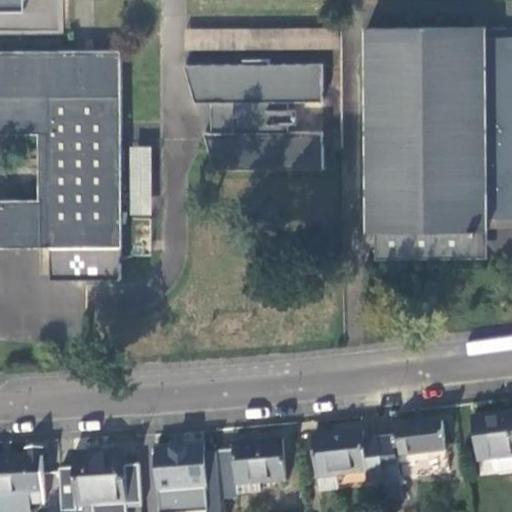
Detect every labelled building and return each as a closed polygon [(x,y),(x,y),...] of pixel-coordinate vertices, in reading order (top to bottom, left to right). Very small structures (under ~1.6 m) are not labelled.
[(0,0),(0,10),(24,11),(23,0),(0,0)] [(366,28),(367,231),(373,231),(373,260),(417,260),(417,257),(476,257),(476,230),(485,230),(485,220),(511,219),(511,38),(486,39),(486,28),(366,28)] [(0,246),(49,247),(49,279),(120,279),(119,50),(0,51),(0,246)] [(242,67),(183,66),(193,104),(210,104),(233,104),(233,134),(210,134),(201,134),(212,171),(254,171),(254,166),(275,166),(275,171),(320,171),(320,134),(286,134),(286,126),(291,126),(291,112),(286,112),(286,104),(320,104),(320,66),(268,66),(268,62),(242,62),(242,67)] [(210,104),(210,134),(233,134),(233,104),(210,104)] [(150,146),(131,147),(131,172),(150,172),(150,146)] [(511,417),(473,423),(478,466),(493,464),(496,475),(500,479),(511,477),(511,417)] [(394,442),(380,443),(383,482),(386,510),(401,508),(396,459),(445,454),(442,425),(393,431),(394,442)] [(366,484),(383,482),(380,443),(365,445),(363,435),(313,439),(317,479),(365,474),(366,484)] [(232,451),(216,453),(220,500),(236,498),(235,486),(284,482),(281,441),(232,445),(232,451)] [(201,445),(153,449),(157,495),(158,511),(206,511),(205,500),(220,500),(216,453),(201,454),(201,445)] [(44,503),(42,448),(27,448),(27,457),(0,458),(0,511),(31,511),(32,504),(44,503)] [(124,511),(121,451),(72,454),(76,506),(87,506),(87,511),(124,511)]
